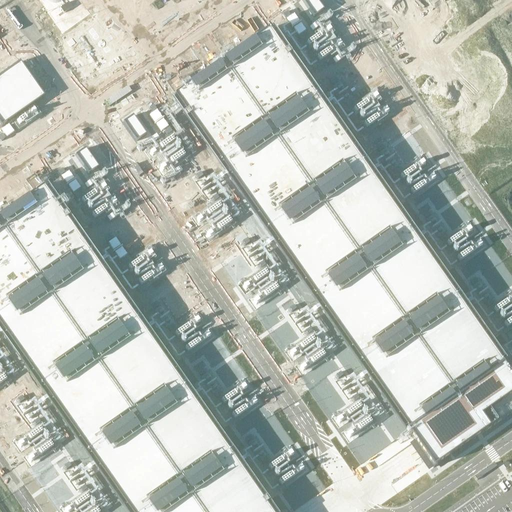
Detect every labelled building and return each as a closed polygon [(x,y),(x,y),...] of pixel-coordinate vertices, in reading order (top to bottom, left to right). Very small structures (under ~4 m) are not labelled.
[(315,0),(300,0),(313,19),(323,12),(315,0)] [(68,3),(60,9),(64,14),(72,8),(68,3)] [(511,379),(268,31),(173,98),(433,469),(511,413),(511,379)] [(20,63),(0,76),(0,126),(1,128),(44,98),(20,63)] [(133,117),(123,124),(136,143),(146,136),(133,117)] [(85,150),(75,157),(88,176),(98,169),(85,150)] [(270,511),(43,188),(0,218),(0,329),(128,511),(270,511)]
